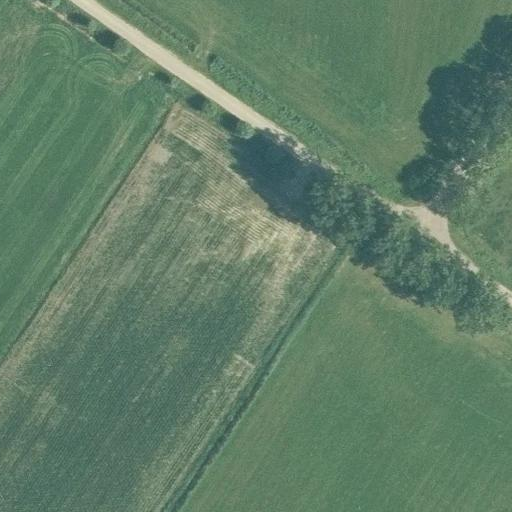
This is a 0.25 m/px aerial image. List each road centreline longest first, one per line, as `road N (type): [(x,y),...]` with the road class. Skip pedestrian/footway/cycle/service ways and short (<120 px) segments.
road 1 (unclassified): [(418,237),(72,0)]
road 2 (unclassified): [(418,237),(511,90)]
